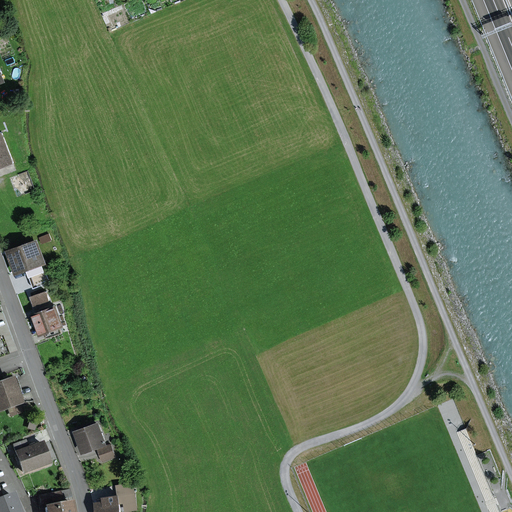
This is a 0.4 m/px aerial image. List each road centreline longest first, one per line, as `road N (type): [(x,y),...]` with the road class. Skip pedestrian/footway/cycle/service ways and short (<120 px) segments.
road 1 (track): [(297,511),(285,485),(287,459),(398,406),(420,365),(422,341),(281,0)]
road 2 (track): [(511,475),(311,0)]
road 3 (residential): [(83,511),(0,280)]
road 4 (track): [(511,115),(462,0)]
